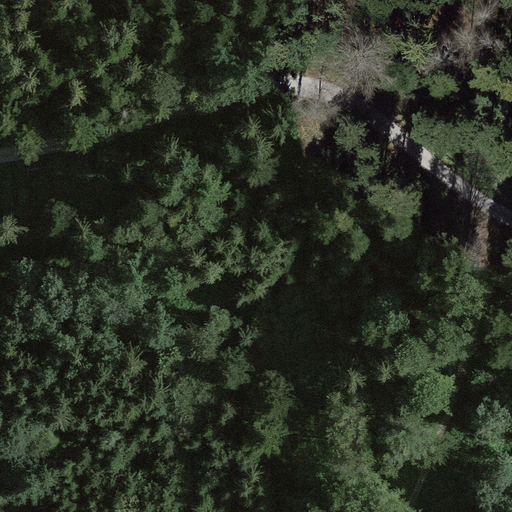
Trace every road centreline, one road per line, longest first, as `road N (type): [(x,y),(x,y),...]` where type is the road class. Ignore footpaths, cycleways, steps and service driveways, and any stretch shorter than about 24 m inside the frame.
road 1 (track): [(0,157),(267,86),(340,94),(406,133)]
road 2 (track): [(416,511),(474,337),(482,215)]
road 3 (track): [(482,215),(406,133),(336,0)]
